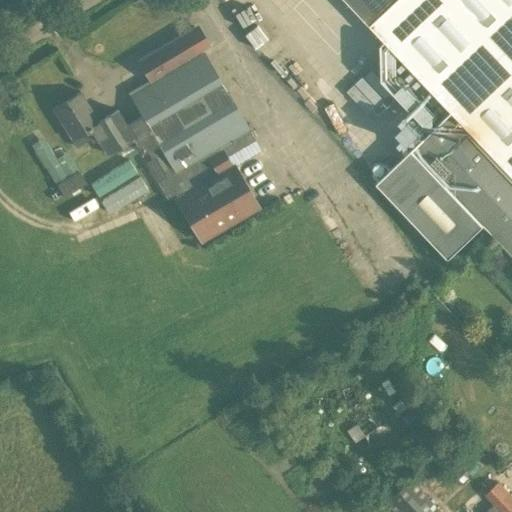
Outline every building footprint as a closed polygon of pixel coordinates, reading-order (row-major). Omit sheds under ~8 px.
[(357,0),(373,17),(392,0),(357,0)] [(511,0),(392,0),(373,17),(388,33),(384,37),(453,108),(376,179),(448,254),(482,222),(503,244),(498,249),(511,263),(511,261),(511,0)] [(126,125),(133,138),(138,146),(142,152),(150,147),(155,156),(176,192),(180,198),(178,199),(202,240),(258,207),(233,166),(229,168),(223,158),(254,139),(202,51),(206,48),(194,27),(138,61),(150,79),(128,92),(142,116),(126,125)] [(107,154),(133,138),(126,125),(117,109),(98,121),(81,92),(53,109),(76,147),(90,138),(93,143),(98,139),(107,154)] [(56,158),(43,137),(32,144),(65,197),(86,183),(67,151),(56,158)] [(108,209),(149,190),(136,161),(97,179),(103,193),(101,193),(108,209)] [(386,500),(397,511),(442,511),(410,478),(386,500)] [(511,511),(511,495),(500,482),(486,495),(496,505),(488,511),(511,511)]
